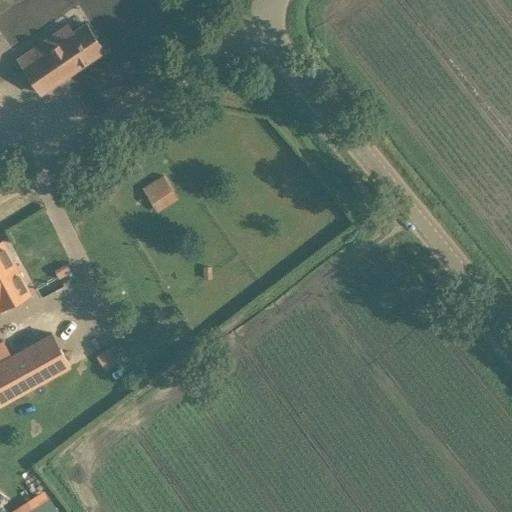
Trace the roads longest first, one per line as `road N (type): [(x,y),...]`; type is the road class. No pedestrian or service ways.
road 1 (tertiary): [(511,335),(249,14)]
road 2 (tertiary): [(0,189),(189,64),(249,14)]
